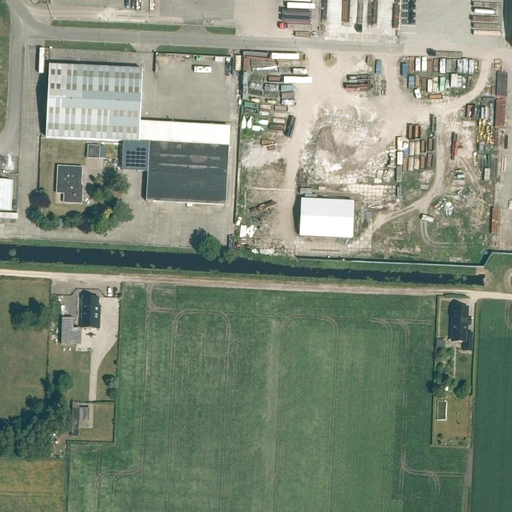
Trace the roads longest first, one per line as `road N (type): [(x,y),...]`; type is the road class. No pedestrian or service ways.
road 1 (track): [(473,295),(0,273)]
road 2 (unclassified): [(392,49),(33,31)]
road 3 (unclassified): [(33,31),(18,37),(13,131),(0,145)]
road 4 (unknown): [(0,225),(120,230)]
